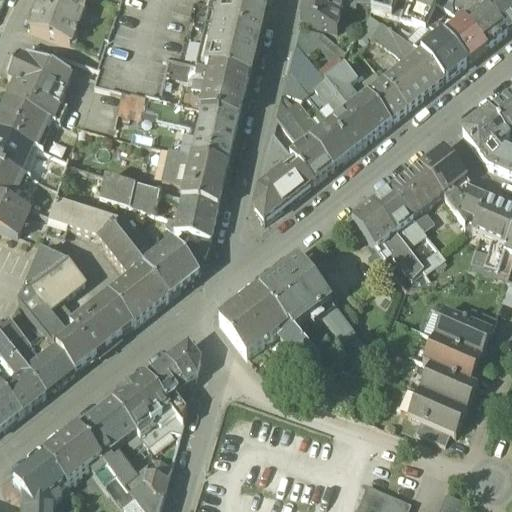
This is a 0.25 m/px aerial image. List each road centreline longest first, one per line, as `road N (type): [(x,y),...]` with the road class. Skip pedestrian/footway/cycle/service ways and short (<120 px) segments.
road 1 (residential): [(219,371),(263,403),(461,479),(509,484)]
road 2 (residential): [(290,0),(220,291)]
road 3 (residential): [(0,465),(220,291)]
road 4 (residential): [(220,291),(433,132)]
road 5 (residential): [(219,371),(179,511)]
